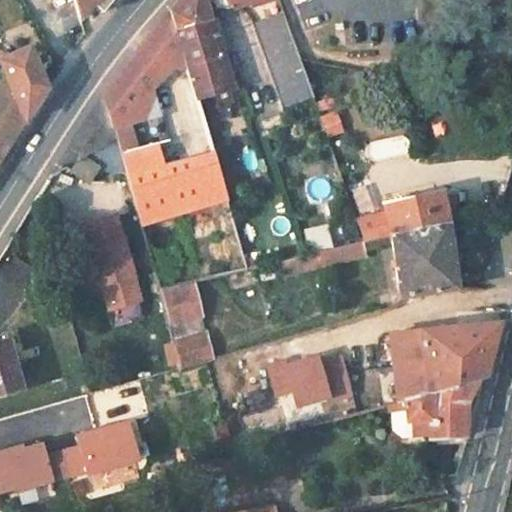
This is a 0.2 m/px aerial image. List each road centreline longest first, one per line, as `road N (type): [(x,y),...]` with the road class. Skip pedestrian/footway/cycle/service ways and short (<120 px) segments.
road 1 (secondary): [(143,0),(78,78),(0,197)]
road 2 (primary): [(476,511),(511,372)]
